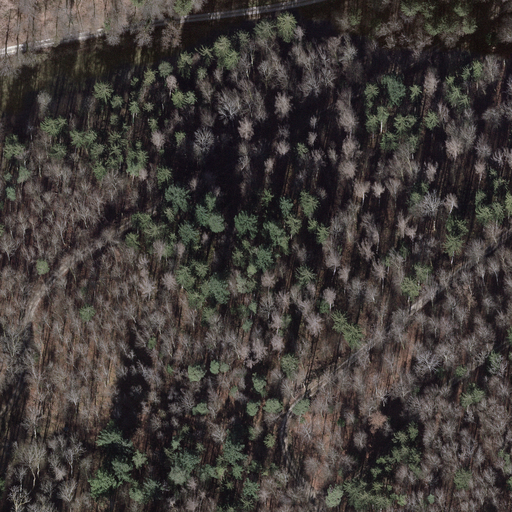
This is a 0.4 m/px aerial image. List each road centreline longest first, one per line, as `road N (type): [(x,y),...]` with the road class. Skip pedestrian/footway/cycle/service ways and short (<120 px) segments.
road 1 (track): [(0,415),(22,382),(34,299),(70,261),(511,4)]
road 2 (track): [(323,498),(277,449),(288,408),(511,234)]
road 3 (track): [(310,0),(0,51)]
road 4 (track): [(511,340),(467,369),(365,475),(323,498),(319,511)]
